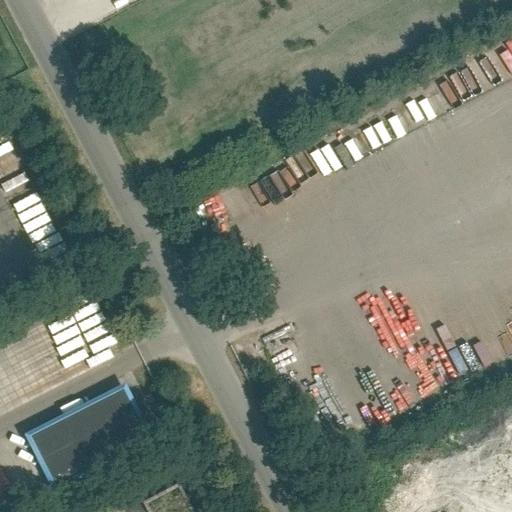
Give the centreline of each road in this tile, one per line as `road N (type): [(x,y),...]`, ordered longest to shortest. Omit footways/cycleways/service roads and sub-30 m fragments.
road 1 (unclassified): [(293,511),(24,0)]
road 2 (unknown): [(197,330),(511,178)]
